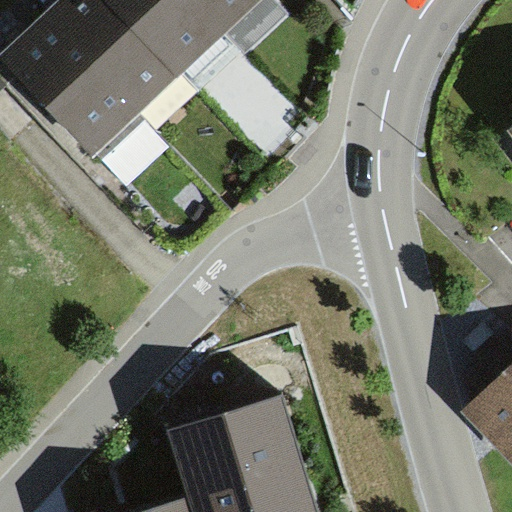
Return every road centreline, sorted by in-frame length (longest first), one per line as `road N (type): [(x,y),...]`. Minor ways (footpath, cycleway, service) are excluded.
road 1 (residential): [(4,511),(252,249),(383,209)]
road 2 (tertiary): [(460,511),(383,209)]
road 3 (tertiary): [(383,209),(383,119),(397,66),(433,0)]
